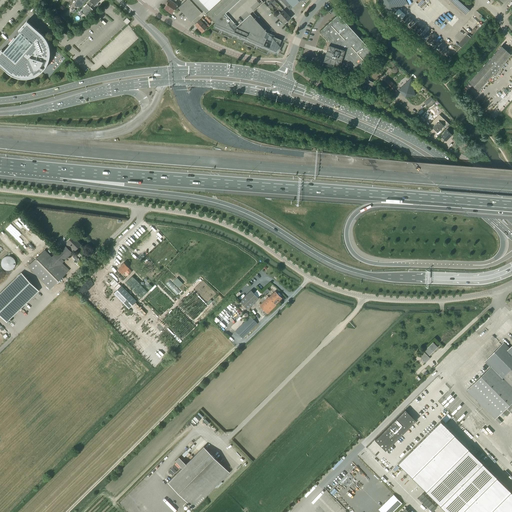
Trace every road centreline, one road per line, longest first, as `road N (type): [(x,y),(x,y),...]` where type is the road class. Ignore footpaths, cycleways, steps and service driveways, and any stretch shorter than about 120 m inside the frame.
road 1 (unclassified): [(511,285),(459,298),(363,296),(310,277),(222,223),(0,189)]
road 2 (motorway): [(58,170),(226,203),(362,273),(459,279),(511,268)]
road 3 (motorway): [(408,176),(0,141)]
road 4 (motorway): [(58,170),(450,200)]
road 5 (motorway): [(500,261),(393,265),(351,251),(348,222),(362,208),(450,200)]
road 6 (primary): [(511,222),(400,133),(281,82)]
road 7 (primary): [(276,97),(392,139),(503,230)]
road 8 (track): [(69,511),(236,348)]
road 9 (motorway): [(408,176),(246,146),(198,123)]
road 10 (track): [(141,206),(0,346)]
road 11 (unclassified): [(457,154),(287,65)]
road 12 (secondary): [(174,70),(0,101)]
road 13 (motorway): [(146,113),(116,134),(0,134)]
road 14 (secondary): [(0,114),(121,88)]
